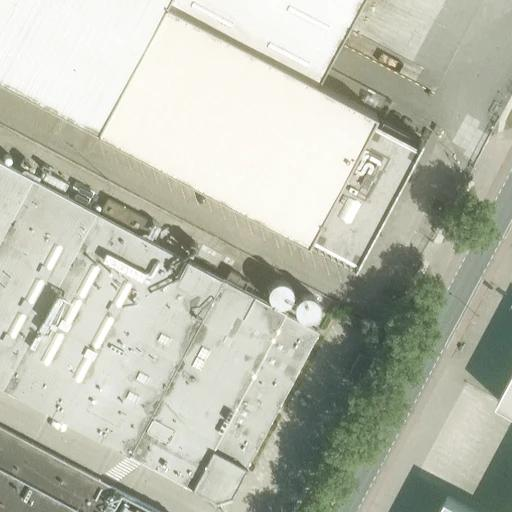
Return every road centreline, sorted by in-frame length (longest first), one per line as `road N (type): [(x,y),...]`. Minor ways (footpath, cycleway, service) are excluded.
road 1 (unknown): [(0,102),(301,252),(363,266),(403,237)]
road 2 (unclassified): [(336,511),(511,178)]
road 3 (unknown): [(204,511),(0,403)]
road 4 (unknown): [(261,511),(360,336)]
road 5 (unknown): [(511,155),(479,139),(461,118),(511,17)]
